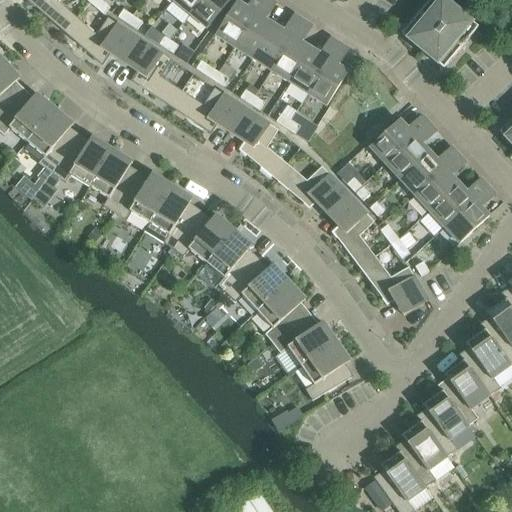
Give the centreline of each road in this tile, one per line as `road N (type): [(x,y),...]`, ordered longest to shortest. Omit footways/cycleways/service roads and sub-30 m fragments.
road 1 (residential): [(0,16),(107,115),(253,210),(334,291),(400,388),(511,236)]
road 2 (residential): [(511,187),(455,125),(299,0)]
